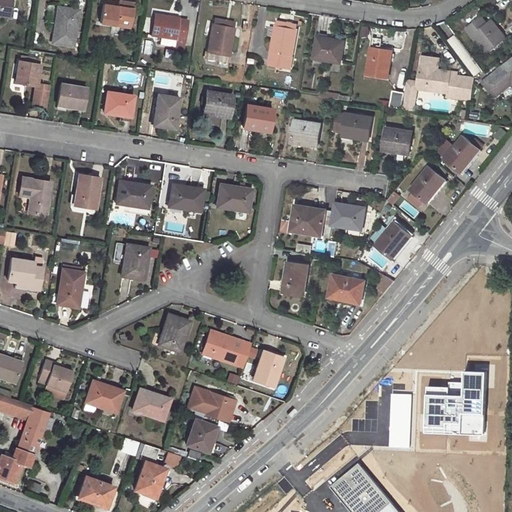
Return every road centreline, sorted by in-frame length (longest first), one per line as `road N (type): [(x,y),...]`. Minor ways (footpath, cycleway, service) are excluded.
road 1 (residential): [(0,124),(273,167)]
road 2 (secondary): [(198,511),(355,363)]
road 3 (secondary): [(355,363),(475,226)]
road 4 (residential): [(289,0),(401,19),(444,16),(463,0)]
